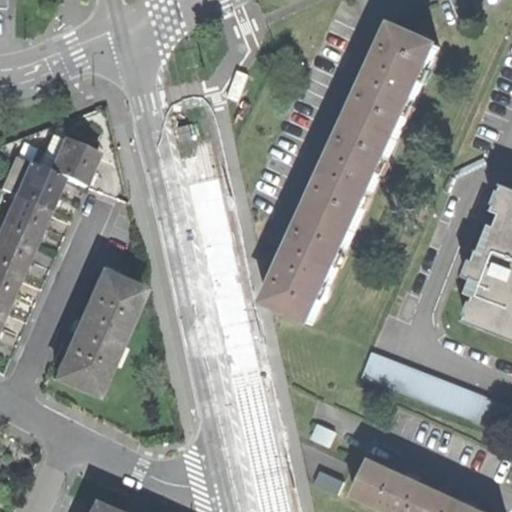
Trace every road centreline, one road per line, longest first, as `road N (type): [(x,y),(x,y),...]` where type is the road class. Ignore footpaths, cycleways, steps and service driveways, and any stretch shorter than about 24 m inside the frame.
road 1 (residential): [(234,474),(151,104),(119,27)]
road 2 (residential): [(8,403),(102,191)]
road 3 (residential): [(511,506),(348,438)]
road 4 (residential): [(69,433),(163,475),(234,474)]
road 5 (residential): [(119,27),(75,53),(0,75)]
